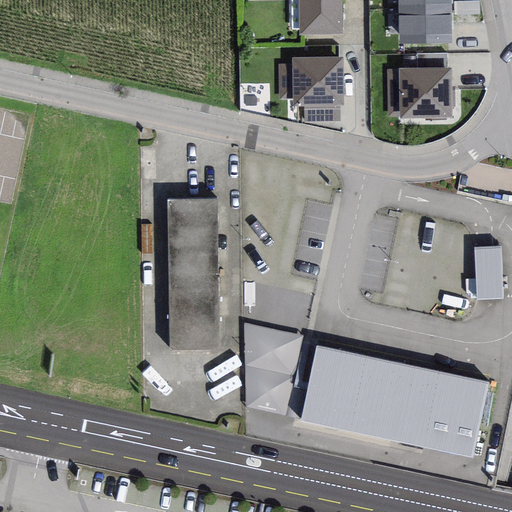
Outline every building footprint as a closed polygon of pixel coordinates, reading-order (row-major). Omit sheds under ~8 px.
[(298,0),(299,36),(342,35),(341,0),(298,0)] [(398,0),(399,17),(451,15),(450,0),(398,0)] [(451,15),(399,17),(399,44),(451,43),(451,15)] [(416,69),(447,68),(447,54),(416,55),(416,69)] [(340,106),(344,106),(342,57),(292,59),(292,64),(278,65),(279,100),(292,100),(292,107),(304,107),(304,110),(340,109),(340,106)] [(387,71),(388,117),(400,117),(400,119),(452,118),(451,68),(447,68),(416,69),(399,69),(399,70),(387,71)] [(340,109),(304,110),(304,123),(341,122),(340,109)] [(226,350),(224,203),(167,204),(169,351),(226,350)] [(501,246),(475,247),(476,298),(503,297),(501,246)] [(248,326),(247,409),(298,409),(299,327),(248,326)] [(487,381),(316,343),(299,417),(470,455),(487,381)]
